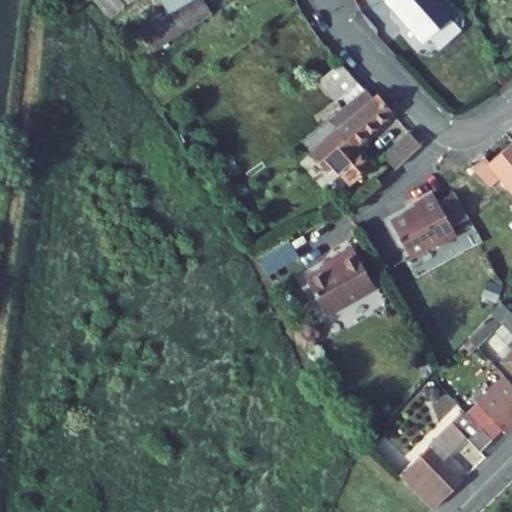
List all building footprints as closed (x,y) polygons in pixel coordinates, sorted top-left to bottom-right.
[(93,0),(109,18),(126,6),(135,0),(93,0)] [(150,25),(139,32),(151,51),(210,12),(202,0),(186,0),(168,12),(150,24),(150,25)] [(161,0),(168,12),(186,0),(161,0)] [(445,0),(385,0),(422,41),(456,11),(445,0)] [(340,62),(318,81),(336,101),(358,82),(340,62)] [(358,82),(336,101),(342,108),(364,89),(358,82)] [(374,98),(365,88),(364,89),(342,108),(329,118),(339,130),(353,147),(354,146),(393,112),(377,95),(374,98)] [(301,141),(311,153),(339,130),(329,118),(301,141)] [(339,130),(311,153),(327,170),(332,166),(338,173),(339,173),(350,185),(372,166),(354,146),(353,147),(339,130)] [(421,145),(410,133),(384,157),(395,169),(421,145)] [(501,177),(511,189),(511,142),(489,162),(501,177)] [(501,177),(489,162),(484,156),(471,167),(490,187),(501,177)] [(408,211),(390,221),(410,256),(437,240),(439,245),(457,235),(452,227),(468,218),(453,191),(437,200),(432,192),(417,200),(419,203),(414,205),(416,208),(409,213),(408,211)] [(286,242),(260,257),(269,273),(295,258),(286,242)] [(307,280),(326,313),(375,286),(353,247),(338,255),(341,260),(307,280)] [(505,285),(492,281),(487,295),(499,300),(505,285)] [(492,312),(468,337),(478,346),(501,322),(504,319),(506,322),(504,324),(511,332),(511,339),(508,344),(511,347),(511,313),(502,303),(492,313),(492,312)] [(511,332),(504,324),(496,332),(508,344),(511,339),(511,332)] [(511,347),(508,344),(498,354),(503,359),(511,350),(511,347)] [(502,360),(511,370),(511,350),(503,359),(502,360)] [(413,355),(409,366),(420,370),(424,360),(413,355)] [(476,401),(506,431),(511,425),(511,381),(505,374),(476,401)] [(426,388),(426,398),(438,398),(437,387),(426,388)] [(483,409),(473,420),(492,439),(502,429),(483,409)] [(464,411),(400,475),(433,509),(462,480),(443,460),(466,437),(480,451),(492,440),(464,411)]
